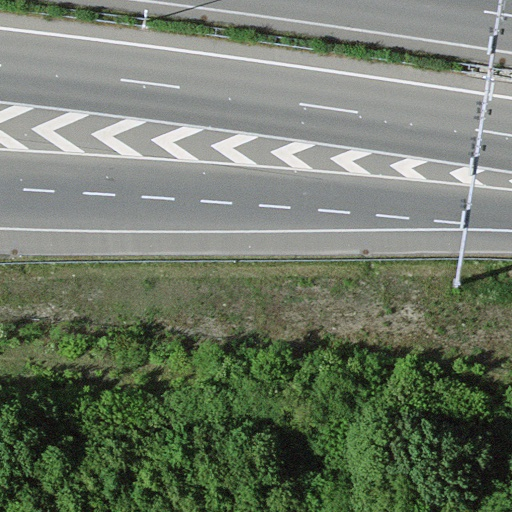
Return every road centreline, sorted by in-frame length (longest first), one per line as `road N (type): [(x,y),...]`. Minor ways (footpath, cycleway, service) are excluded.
road 1 (motorway): [(0,65),(511,135)]
road 2 (motorway): [(0,171),(511,195)]
